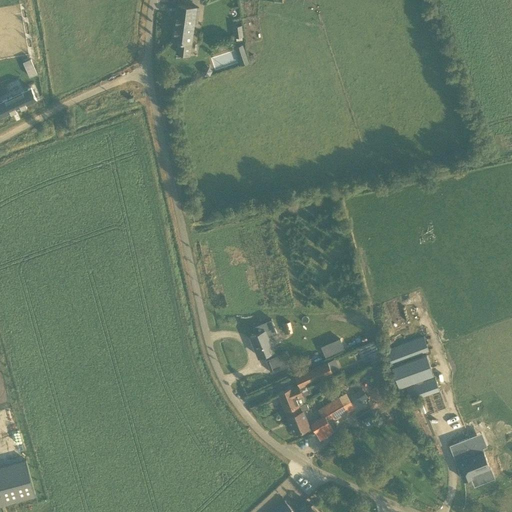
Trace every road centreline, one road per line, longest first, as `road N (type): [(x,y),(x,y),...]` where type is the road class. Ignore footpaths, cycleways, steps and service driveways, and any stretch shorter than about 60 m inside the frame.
road 1 (unclassified): [(389,502),(270,437),(220,380),(147,73)]
road 2 (unclassified): [(0,139),(147,73)]
